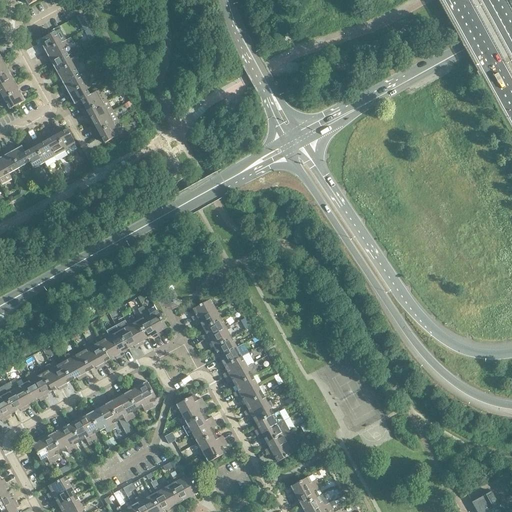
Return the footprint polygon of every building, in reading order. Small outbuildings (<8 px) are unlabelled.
[(40,41),(46,52),(65,41),(66,40),(60,29),(52,34),(40,41)] [(69,39),(66,40),(65,41),(46,52),(52,62),(67,54),(63,47),(72,43),(69,39)] [(57,73),(77,62),(74,57),(70,60),(67,54),(52,62),(57,73)] [(63,83),(78,75),(75,69),(79,66),(77,62),(57,73),(63,83)] [(8,69),(0,73),(0,87),(13,80),(8,69)] [(111,71),(105,74),(108,79),(114,76),(111,71)] [(69,94),(88,83),(87,80),(83,72),(78,75),(63,83),(69,94)] [(13,80),(0,87),(0,91),(1,94),(0,94),(0,100),(19,90),(13,80)] [(91,87),(88,83),(69,94),(75,104),(75,105),(82,101),(81,100),(90,96),(87,90),(91,87)] [(19,90),(0,100),(0,101),(2,106),(6,103),(10,110),(25,101),(19,90)] [(90,96),(81,100),(82,101),(85,107),(81,109),(83,114),(106,101),(100,90),(90,96)] [(90,116),(93,122),(112,111),(106,101),(83,114),(85,118),(90,116)] [(92,130),(94,135),(114,124),(118,122),(112,111),(93,122),(96,128),(92,130)] [(114,124),(94,135),(97,139),(101,137),(105,143),(120,135),(114,124)] [(59,129),(54,132),(65,151),(76,145),(68,130),(61,133),(59,129)] [(65,151),(54,132),(50,134),(52,138),(46,142),(55,157),(65,151)] [(44,163),(55,157),(46,142),(41,145),(38,140),(34,143),(44,163)] [(32,150),(25,153),(34,169),(44,163),(34,143),(29,145),(32,150)] [(34,169),(25,153),(22,147),(15,150),(13,146),(8,148),(19,168),(29,162),(33,169),(34,169)] [(19,168),(8,148),(4,151),(6,155),(0,158),(9,174),(19,168)] [(0,182),(1,184),(11,178),(9,174),(0,158),(0,182)] [(21,196),(12,202),(13,205),(23,199),(21,196)] [(138,298),(140,303),(144,301),(146,299),(144,295),(138,298)] [(192,317),(194,322),(218,309),(217,307),(215,308),(210,300),(193,310),(196,315),(192,317)] [(145,312),(158,336),(162,334),(160,332),(167,328),(155,306),(145,312)] [(201,324),(204,329),(221,320),(217,312),(219,310),(218,309),(194,322),(197,326),(201,324)] [(143,319),(138,322),(148,339),(154,335),(155,338),(158,336),(145,312),(141,314),(143,319)] [(126,322),(140,346),(143,345),(141,342),(148,339),(138,322),(133,324),(131,320),(126,322)] [(202,336),(205,341),(229,328),(228,326),(225,327),(221,320),(204,329),(207,334),(202,336)] [(119,332),(129,349),(135,346),(136,348),(140,346),(126,322),(122,325),(124,329),(119,332)] [(212,343),(214,348),(231,338),(227,331),(229,329),(229,328),(205,341),(207,345),(212,343)] [(107,333),(121,357),(124,355),(122,353),(129,349),(119,332),(114,335),(112,330),(107,333)] [(77,332),(72,335),(74,340),(80,337),(77,332)] [(100,343),(110,360),(116,356),(117,359),(121,357),(107,333),(103,335),(105,340),(100,343)] [(213,355),(215,360),(239,346),(238,344),(235,346),(231,338),(214,348),(217,353),(213,355)] [(88,344),(102,368),(105,366),(103,363),(110,360),(100,343),(95,346),(93,341),(88,344)] [(81,353),(91,370),(97,367),(98,369),(102,368),(88,344),(84,346),(86,350),(81,353)] [(222,362),(225,367),(242,357),(238,349),(240,348),(239,346),(215,360),(218,364),(222,362)] [(69,354),(83,378),(86,376),(84,374),(91,370),(81,353),(76,356),(74,352),(69,354)] [(62,363),(72,381),(78,377),(80,380),(83,378),(69,354),(65,356),(67,361),(62,363)] [(223,374),(226,379),(250,366),(249,364),(246,365),(242,357),(225,367),(228,372),(223,374)] [(50,364),(64,388),(67,387),(65,384),(72,381),(62,363),(57,366),(55,362),(50,364)] [(43,374),(53,391),(59,388),(60,390),(64,388),(50,364),(46,367),(48,371),(43,374)] [(233,381),(235,386),(252,377),(248,369),(251,367),(250,366),(226,379),(228,383),(233,381)] [(31,375),(44,399),(48,397),(46,395),(53,391),(43,374),(38,377),(35,373),(31,375)] [(24,385),(34,402),(40,398),(41,401),(44,399),(31,375),(27,377),(29,382),(24,385)] [(274,377),(279,385),(283,383),(278,375),(274,377)] [(234,393),(236,398),(260,385),(259,383),(257,384),(252,377),(235,386),(238,391),(234,393)] [(140,383),(136,385),(150,409),(154,407),(152,403),(158,399),(148,382),(141,386),(140,383)] [(12,385),(26,409),(29,408),(27,405),(34,402),(24,385),(19,387),(17,383),(12,385)] [(5,395),(15,412),(21,409),(22,411),(26,409),(12,385),(8,388),(10,392),(5,395)] [(134,389),(128,393),(138,410),(142,407),(145,412),(150,409),(136,385),(133,387),(134,389)] [(243,400),(246,405),(263,395),(259,388),(261,386),(260,385),(236,398),(239,402),(243,400)] [(120,394),(117,396),(131,420),(135,417),(133,413),(138,410),(128,393),(122,397),(120,394)] [(0,407),(7,420),(10,418),(9,416),(15,412),(5,395),(0,398),(0,397),(0,407)] [(244,412),(246,417),(271,403),(270,402),(267,403),(263,395),(246,405),(248,410),(244,412)] [(115,400),(109,404),(119,420),(124,418),(126,422),(131,420),(117,396),(114,397),(115,400)] [(179,415),(180,417),(204,403),(201,399),(197,401),(194,396),(177,405),(181,413),(179,415)] [(287,406),(293,403),(289,396),(283,400),(287,406)] [(183,417),(188,425),(205,415),(202,410),(206,408),(204,403),(180,417),(181,418),(183,417)] [(253,419),(256,424),(278,412),(279,412),(278,411),(273,414),(269,406),(271,405),(271,403),(246,417),(249,421),(253,419)] [(102,404),(98,406),(112,430),(116,427),(114,423),(119,420),(109,404),(103,407),(102,404)] [(97,410),(90,414),(100,431),(105,428),(107,432),(112,430),(98,406),(95,408),(97,410)] [(255,432),(257,436),(286,420),(285,418),(283,419),(278,412),(256,424),(259,429),(255,432)] [(82,415),(79,417),(93,441),(97,438),(94,434),(100,431),(90,414),(84,418),(82,415)] [(188,437),(190,436),(214,422),(212,418),(207,420),(205,415),(188,425),(183,427),(188,437)] [(77,421),(71,425),(81,441),(86,439),(88,443),(93,441),(79,417),(76,418),(77,421)] [(264,438),(267,443),(289,431),(285,423),(287,422),(286,420),(257,436),(260,440),(264,438)] [(193,436),(198,444),(215,434),(212,429),(217,427),(214,422),(190,436),(191,437),(193,436)] [(64,425),(60,427),(74,451),(78,448),(76,444),(81,441),(71,425),(65,428),(64,425)] [(59,432),(52,435),(62,452),(67,449),(69,453),(74,451),(60,427),(57,429),(59,432)] [(131,428),(125,431),(129,437),(134,434),(131,428)] [(265,450),(268,455),(297,439),(296,437),(293,438),(289,431),(267,443),(270,448),(265,450)] [(172,433),(165,437),(169,444),(177,440),(172,433)] [(199,452),(201,454),(225,441),(222,436),(218,439),(215,434),(198,444),(202,451),(199,452)] [(45,436),(41,438),(55,461),(59,459),(57,455),(62,452),(52,435),(46,439),(45,436)] [(40,442),(33,446),(42,463),(48,460),(50,464),(55,461),(41,438),(38,440),(40,442)] [(275,457),(278,462),(300,450),(300,449),(299,450),(295,442),(298,440),(297,439),(268,455),(270,459),(275,457)] [(225,441),(201,454),(201,456),(204,454),(209,463),(226,453),(223,448),(227,445),(225,441)] [(176,459),(171,463),(174,468),(179,465),(176,459)] [(170,463),(163,467),(166,471),(173,468),(170,463)] [(178,476),(191,500),(194,498),(193,496),(199,492),(190,475),(184,478),(180,469),(176,471),(178,475),(178,476)] [(171,485),(180,503),(186,499),(187,502),(191,500),(178,476),(177,476),(175,473),(172,475),(173,478),(175,483),(171,485)] [(47,495),(50,499),(74,486),(73,484),(70,485),(66,477),(49,487),(52,492),(47,495)] [(292,495),(294,498),(318,485),(315,480),(311,483),(308,477),(291,487),(295,493),(292,495)] [(0,499),(9,495),(5,488),(8,487),(6,484),(0,486),(0,499)] [(132,484),(125,487),(129,493),(135,489),(132,484)] [(159,486),(172,510),(175,509),(174,506),(180,503),(171,485),(165,488),(163,484),(159,486)] [(298,500),(302,506),(319,497),(316,492),(320,489),(318,485),(294,498),(296,501),(298,500)] [(57,501),(60,506),(77,496),(72,489),(75,487),(74,486),(50,499),(52,504),(57,501)] [(152,496),(160,511),(162,511),(167,509),(169,511),(172,510),(159,486),(154,489),(156,493),(152,496)] [(118,491),(114,494),(121,507),(125,505),(118,491)] [(498,504),(491,492),(471,503),(476,511),(505,511),(501,502),(498,504)] [(144,494),(140,497),(148,511),(160,511),(152,496),(146,499),(144,494)] [(0,511),(17,503),(15,500),(12,501),(9,495),(0,499),(0,511)] [(60,511),(70,511),(84,504),(83,503),(81,504),(77,496),(60,506),(62,511),(60,511)] [(133,506),(136,511),(148,511),(140,497),(135,499),(138,504),(133,506)] [(313,511),(328,504),(326,499),(322,502),(319,497),(302,506),(305,511),(313,511)] [(332,511),(331,508),(336,505),(333,501),(328,504),(313,511),(332,511)] [(18,511),(16,508),(18,506),(17,503),(0,511),(18,511)]
